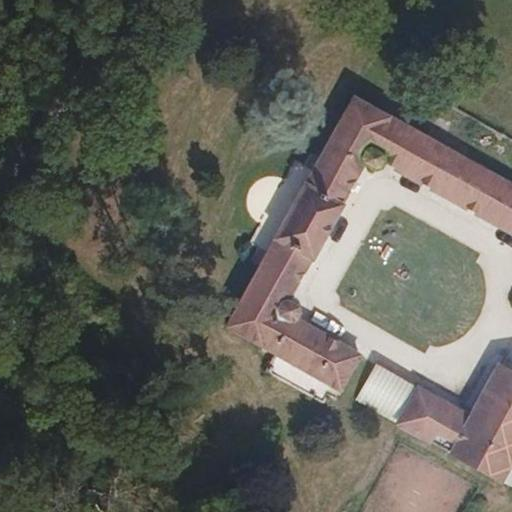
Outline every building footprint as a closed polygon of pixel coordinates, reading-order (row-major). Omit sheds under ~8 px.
[(511,185),(354,98),(320,158),(304,186),(274,238),(255,271),(224,325),(344,393),(364,354),(298,318),(301,309),(288,301),(311,261),(343,204),(365,165),(374,171),(382,170),(387,161),(511,231),(511,185)] [(268,235),(298,183),(304,186),(320,158),(308,152),(301,166),(292,162),(246,245),(253,249),(246,263),(255,271),(274,238),(268,235)] [(511,370),(503,365),(474,416),(511,437),(511,370)] [(511,437),(474,416),(411,379),(389,418),(500,481),(511,458),(511,437)] [(511,458),(500,481),(511,488),(511,458)]
